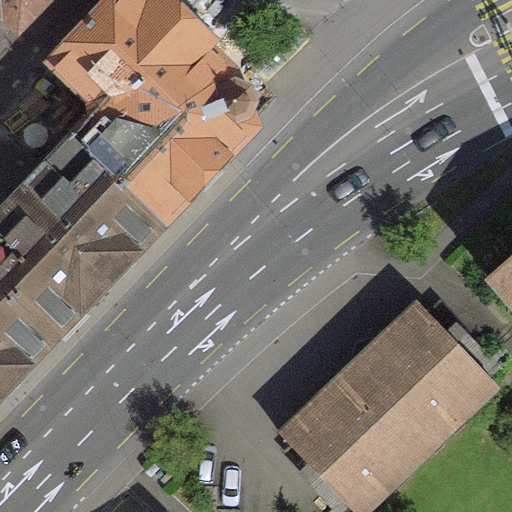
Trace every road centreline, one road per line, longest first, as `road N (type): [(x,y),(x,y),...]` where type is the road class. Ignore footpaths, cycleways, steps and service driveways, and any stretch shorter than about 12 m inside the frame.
road 1 (primary): [(333,162),(211,271),(0,496)]
road 2 (primary): [(472,0),(402,60),(333,162)]
road 3 (primary): [(333,162),(511,85)]
